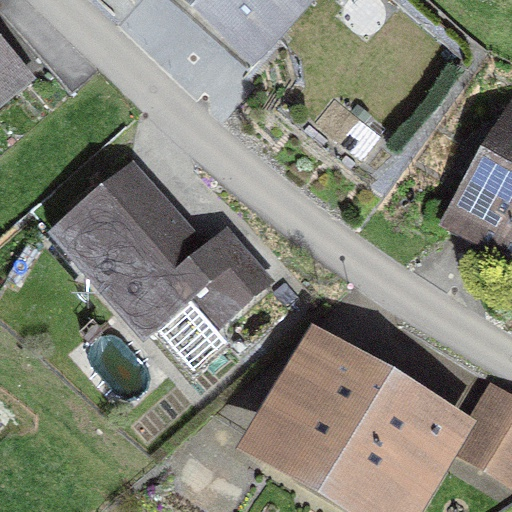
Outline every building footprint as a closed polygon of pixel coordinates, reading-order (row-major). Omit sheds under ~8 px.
[(310,0),(178,0),(253,65),(310,0)] [(0,95),(21,77),(0,53),(0,95)] [(511,126),(509,125),(458,215),(493,235),(500,222),(511,228),(511,126)] [(128,175),(68,227),(96,259),(81,272),(140,339),(184,300),(210,330),(261,286),(222,240),(195,264),(167,232),(173,227),(128,175)] [(317,365),(267,450),(372,511),(390,511),(436,435),(317,365)] [(511,412),(488,399),(457,451),(511,483),(511,412)]
